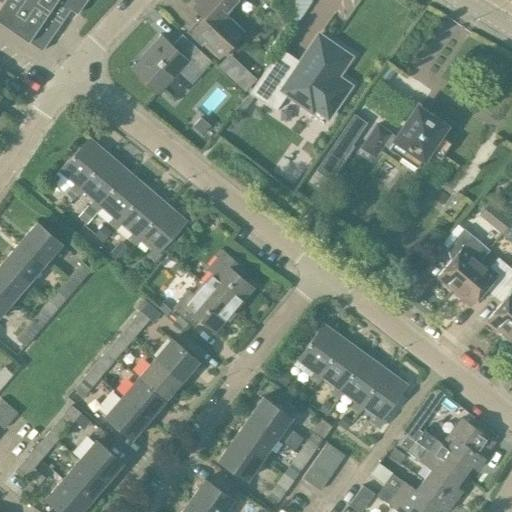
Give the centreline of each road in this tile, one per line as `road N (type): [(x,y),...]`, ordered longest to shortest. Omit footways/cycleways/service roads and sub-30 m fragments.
road 1 (residential): [(317,264),(68,76)]
road 2 (residential): [(141,511),(317,264)]
road 3 (residential): [(511,418),(317,264)]
